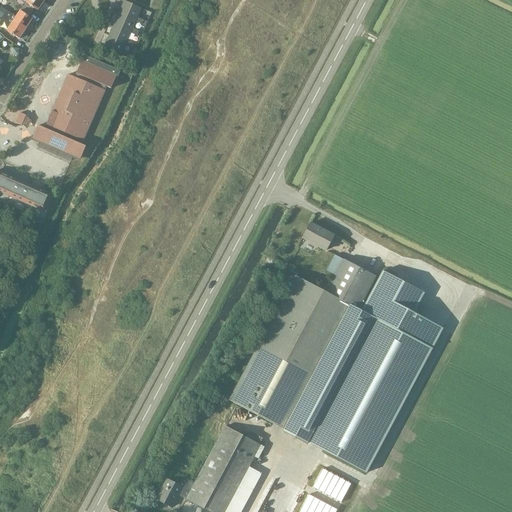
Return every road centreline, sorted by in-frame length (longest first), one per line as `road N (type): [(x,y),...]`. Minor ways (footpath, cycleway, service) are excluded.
road 1 (secondary): [(93,511),(366,0)]
road 2 (track): [(472,292),(357,511)]
road 3 (track): [(296,201),(402,0)]
road 4 (residential): [(0,105),(65,0)]
